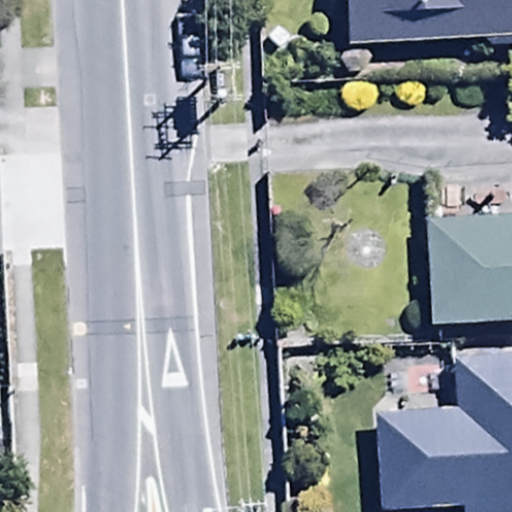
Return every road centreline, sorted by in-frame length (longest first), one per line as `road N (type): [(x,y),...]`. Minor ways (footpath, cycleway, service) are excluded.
road 1 (tertiary): [(117,0),(132,304)]
road 2 (tertiary): [(132,304),(171,380),(190,511)]
road 3 (tertiary): [(106,511),(107,381),(132,304)]
